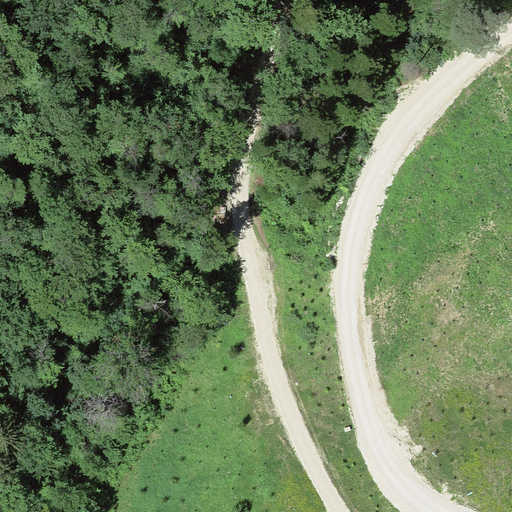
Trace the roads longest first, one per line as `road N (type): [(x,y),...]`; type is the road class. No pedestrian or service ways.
road 1 (track): [(338,511),(302,455),(274,386),(241,203),(241,160),(276,0)]
road 2 (track): [(511,96),(448,146),(374,255),(366,337),(371,423),(387,467),(448,511)]
